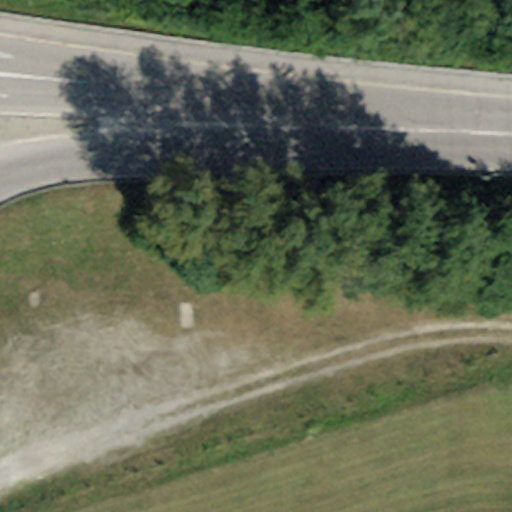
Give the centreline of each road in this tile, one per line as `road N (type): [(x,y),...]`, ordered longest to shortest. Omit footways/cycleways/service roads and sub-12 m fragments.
road 1 (track): [(0,472),(327,351),(413,340),(511,342)]
road 2 (tertiary): [(0,171),(87,155),(391,148),(506,130)]
road 3 (tertiary): [(506,130),(386,107),(199,100)]
road 4 (tertiary): [(199,100),(96,65),(0,53)]
road 5 (tertiary): [(199,100),(0,95)]
